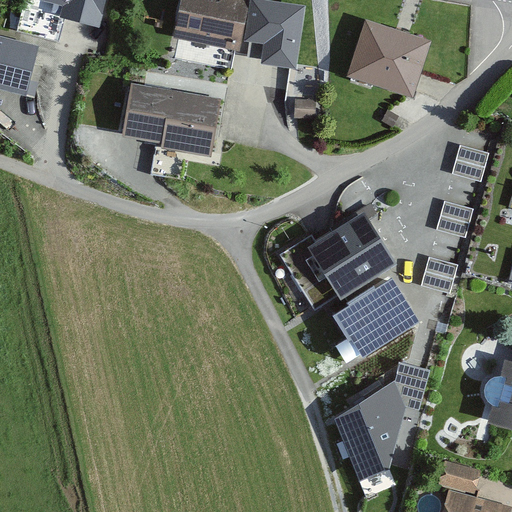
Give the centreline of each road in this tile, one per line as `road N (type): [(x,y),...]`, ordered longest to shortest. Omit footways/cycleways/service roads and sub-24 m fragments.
road 1 (residential): [(511,41),(429,125),(231,225)]
road 2 (unknown): [(337,175),(249,124),(250,79)]
road 3 (track): [(341,511),(307,390)]
